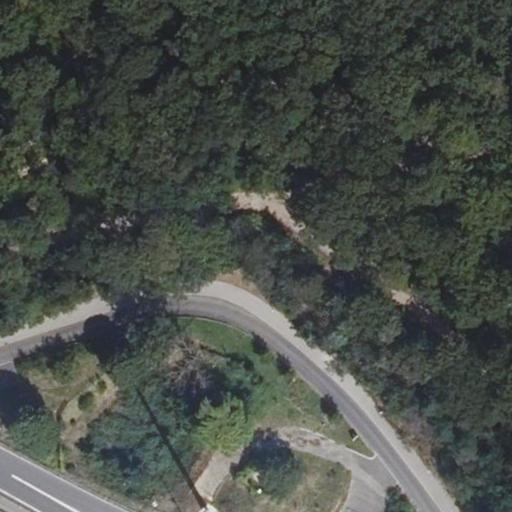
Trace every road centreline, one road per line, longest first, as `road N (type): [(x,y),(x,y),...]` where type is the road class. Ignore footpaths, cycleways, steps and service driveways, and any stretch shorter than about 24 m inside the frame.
road 1 (residential): [(429,511),(360,415),(252,325),(215,309),(150,307),(0,354)]
road 2 (track): [(511,416),(492,401),(448,333),(253,196)]
road 3 (track): [(253,196),(511,142)]
road 4 (track): [(253,196),(131,215),(0,260)]
road 5 (track): [(468,156),(481,91),(511,16)]
